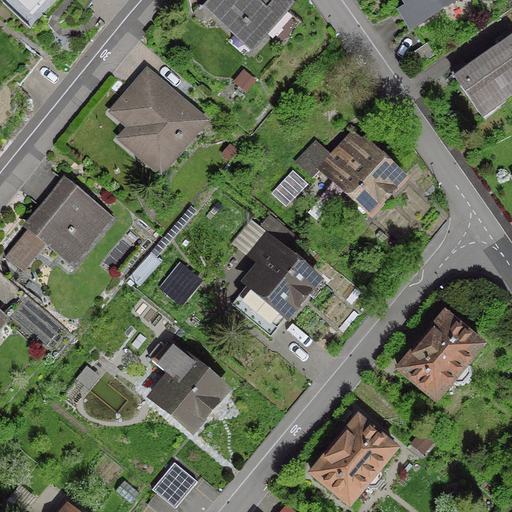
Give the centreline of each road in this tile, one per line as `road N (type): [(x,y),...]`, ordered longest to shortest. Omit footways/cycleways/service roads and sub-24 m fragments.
road 1 (residential): [(226,511),(439,257),(482,224)]
road 2 (residential): [(482,224),(323,0)]
road 3 (residential): [(149,0),(0,182)]
